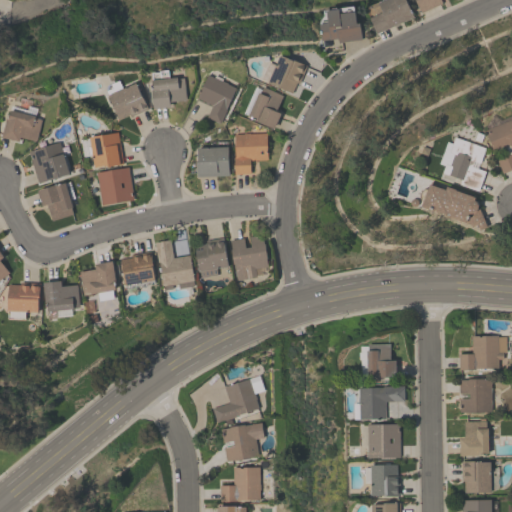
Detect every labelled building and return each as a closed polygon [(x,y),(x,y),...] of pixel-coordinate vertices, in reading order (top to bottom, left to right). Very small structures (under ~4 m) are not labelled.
[(376,33),(366,10),(367,6),(379,0),(405,0),(413,17),(376,33)] [(440,0),(442,3),(420,12),(414,0),(440,0)] [(358,39),(337,42),(337,38),(320,40),(319,23),(320,23),(319,19),(323,15),(322,10),(352,6),(353,11),(354,11),(358,39)] [(291,93),(259,79),(267,60),(274,63),(278,53),(306,65),(298,82),(296,81),(291,93)] [(151,109),(151,105),(152,105),(150,79),(152,79),(151,72),(159,72),(159,70),(167,69),(168,77),(176,76),(177,78),(183,77),(185,99),(169,101),(169,104),(172,104),(172,107),(151,109)] [(234,87),(219,122),(205,117),(211,105),(196,97),(207,74),(234,87)] [(147,108),(129,115),(128,113),(118,118),(106,90),(112,87),(110,83),(118,79),(122,87),(135,81),(147,108)] [(282,95),(275,111),(280,112),(273,128),(247,115),(257,92),(259,92),(262,86),(282,95)] [(41,120),(35,140),(19,136),(18,141),(1,136),(6,117),(7,118),(11,109),(34,116),(34,118),(41,120)] [(511,168),(501,173),(496,159),(507,155),(505,148),(493,152),(484,130),(493,114),(501,119),(511,114),(511,168)] [(93,167),(91,154),(83,156),(80,139),(88,137),(88,136),(117,131),(122,163),(106,166),(106,165),(93,167)] [(232,133),(266,132),(267,159),(249,160),(249,173),(234,173),(232,133)] [(439,163),(446,141),(451,143),(454,136),(485,147),(479,163),(473,161),(471,166),(485,171),(478,191),(459,184),(460,179),(442,172),(444,165),(439,163)] [(69,173),(37,183),(27,151),(59,141),(69,173)] [(228,175),(196,176),(195,160),(196,160),(196,147),(227,146),(228,175)] [(132,199),(100,204),(95,172),(127,166),(132,199)] [(72,214),(51,220),(46,204),(41,205),(36,190),(64,182),(72,207),(70,207),(72,214)] [(429,183),(445,189),(446,186),(474,196),(473,199),(475,200),(476,201),(477,204),(477,206),(477,207),(478,207),(486,226),(479,229),(423,208),(421,206),(423,201),(421,199),(420,197),(420,195),(420,193),(421,190),(423,189),(425,188),(428,188),(429,183)] [(229,239),(243,237),(245,247),(250,246),(248,236),(261,234),(266,258),(265,258),(266,265),(254,268),(256,276),(236,280),(234,264),(232,264),(230,249),(231,249),(229,239)] [(191,246),(205,243),(205,241),(222,238),(228,266),(216,268),(217,274),(200,278),(199,271),(198,271),(195,254),(192,254),(191,246)] [(153,242),(169,239),(172,257),(188,254),(194,285),(179,288),(178,286),(172,287),(172,289),(163,291),(158,262),(157,262),(153,242)] [(125,288),(119,259),(131,257),(130,254),(149,251),(154,283),(125,288)] [(0,253),(2,256),(0,258),(0,262),(8,272),(0,278),(0,253)] [(82,295),(78,271),(94,268),(93,263),(111,260),(114,280),(113,280),(114,289),(112,290),(113,298),(98,301),(97,292),(82,295)] [(42,282),(44,306),(46,306),(47,318),(56,317),(55,310),(72,308),(72,306),(78,306),(76,284),(60,286),(60,280),(42,282)] [(36,311),(37,297),(38,297),(39,282),(19,282),(19,284),(7,284),(6,310),(7,310),(7,318),(24,319),(24,311),(36,311)] [(496,335),(496,336),(504,336),(505,352),(502,352),(502,359),(497,359),(497,367),(473,368),(473,369),(458,369),(458,353),(471,353),(470,335),(496,335)] [(366,376),(366,350),(368,350),(367,343),(390,343),(390,359),(395,359),(395,376),(366,376)] [(223,386),(247,378),(257,408),(235,415),(235,416),(223,420),(223,419),(215,421),(211,407),(228,402),(223,386)] [(490,412),(458,412),(458,398),(468,398),(468,393),(458,393),(458,379),(490,379),(490,412)] [(403,385),(403,400),(384,401),(384,418),(358,418),(358,387),(382,387),(382,386),(403,385)] [(485,420),(485,427),(487,427),(487,453),(477,453),(477,455),(459,455),(458,437),(463,437),(463,421),(485,420)] [(257,454),(249,456),(249,457),(235,460),(234,459),(226,460),(224,447),(233,445),(232,440),(222,442),(220,428),(228,427),(228,426),(245,423),(245,424),(260,421),(263,437),(254,439),(257,454)] [(398,423),(399,457),(367,457),(366,424),(398,423)] [(463,492),(463,480),(460,481),(460,470),(459,470),(459,461),(474,460),(474,461),(489,461),(490,492),(463,492)] [(370,495),(369,464),(396,464),(395,476),(398,476),(398,495),(370,495)] [(258,466),(258,482),(259,482),(259,489),(258,489),(258,499),(234,499),(234,500),(219,500),(219,485),(232,484),(232,467),(258,466)] [(461,511),(461,500),(490,499),(490,511),(461,511)] [(399,511),(370,511),(370,503),(382,503),(382,502),(399,502),(399,511)]
